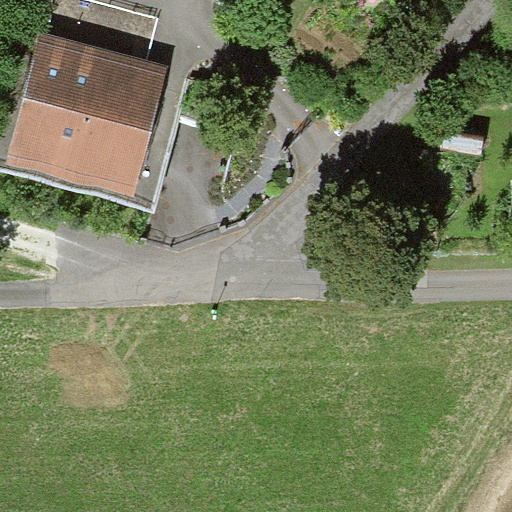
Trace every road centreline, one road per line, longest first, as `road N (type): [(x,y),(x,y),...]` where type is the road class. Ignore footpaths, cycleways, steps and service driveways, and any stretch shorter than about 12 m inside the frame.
road 1 (residential): [(488,0),(289,210),(237,287)]
road 2 (residential): [(511,284),(237,287)]
road 3 (track): [(237,287),(0,291)]
road 4 (track): [(432,511),(511,377)]
road 5 (track): [(0,228),(98,258),(115,290)]
